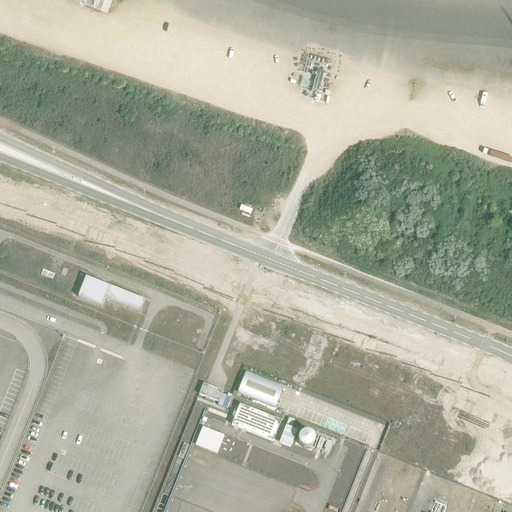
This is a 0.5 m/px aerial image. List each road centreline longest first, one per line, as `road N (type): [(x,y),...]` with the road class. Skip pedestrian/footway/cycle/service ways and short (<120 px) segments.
road 1 (secondary): [(157,214),(511,356)]
road 2 (track): [(327,119),(0,13)]
road 3 (track): [(511,151),(390,108),(327,119),(305,176)]
road 4 (unknown): [(245,251),(190,271),(148,271),(129,257),(97,196)]
road 5 (secondary): [(157,214),(0,138)]
road 6 (secondary): [(0,157),(157,214)]
road 7 (unknown): [(334,118),(379,6)]
